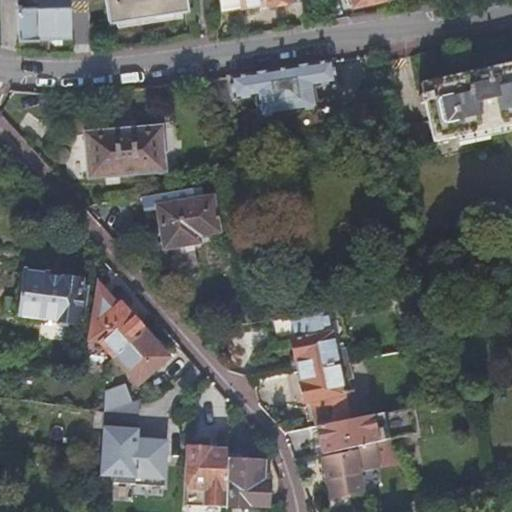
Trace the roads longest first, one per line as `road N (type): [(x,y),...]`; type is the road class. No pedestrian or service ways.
road 1 (residential): [(0,75),(69,80),(189,69),(403,33),(511,3)]
road 2 (residential): [(0,135),(49,200),(233,393),(278,456),(292,511)]
